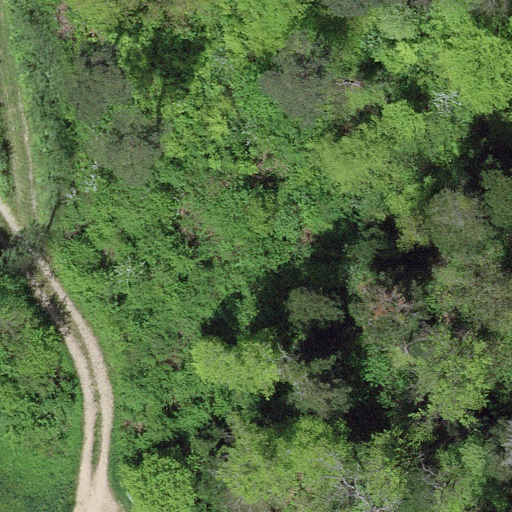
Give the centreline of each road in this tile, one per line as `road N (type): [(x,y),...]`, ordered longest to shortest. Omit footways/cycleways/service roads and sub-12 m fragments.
road 1 (track): [(93,511),(95,403),(85,358),(27,250),(0,220)]
road 2 (track): [(27,250),(22,132),(0,41)]
